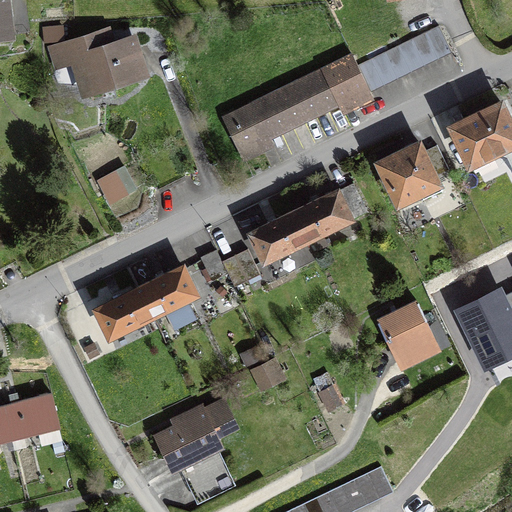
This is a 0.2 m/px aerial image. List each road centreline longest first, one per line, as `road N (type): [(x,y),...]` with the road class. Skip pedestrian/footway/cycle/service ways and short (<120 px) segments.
road 1 (residential): [(24,297),(476,79)]
road 2 (residential): [(24,297),(153,511)]
